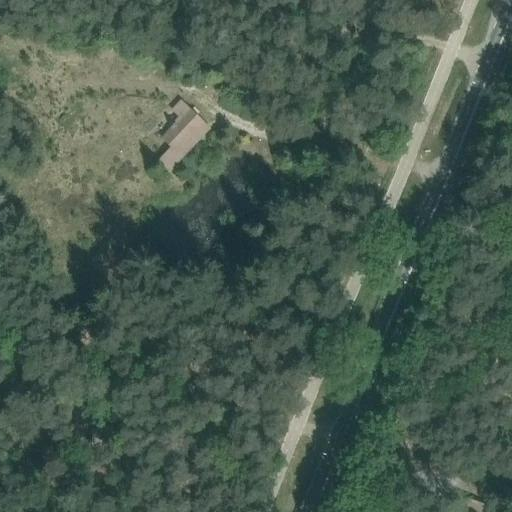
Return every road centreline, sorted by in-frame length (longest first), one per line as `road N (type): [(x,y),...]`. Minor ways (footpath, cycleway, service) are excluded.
road 1 (secondary): [(307,511),(511,9)]
road 2 (track): [(336,441),(0,318)]
road 3 (track): [(489,64),(453,46),(324,29),(239,0)]
